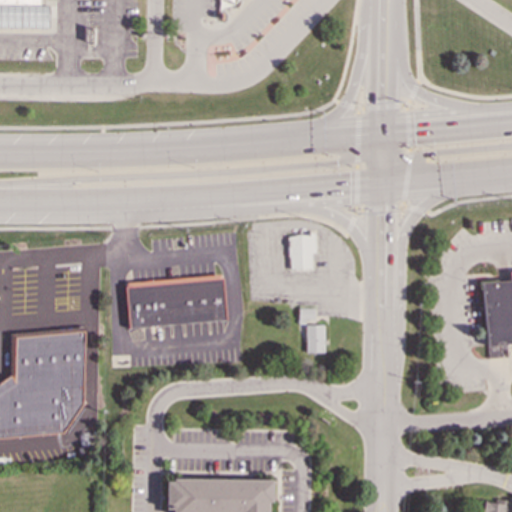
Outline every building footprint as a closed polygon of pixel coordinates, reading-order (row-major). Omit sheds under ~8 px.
[(0,0),(44,0),(44,6),(48,6),(48,28),(0,27),(0,0)] [(286,237),(287,257),(288,257),(288,270),(311,269),(310,254),(314,254),(314,233),(309,233),(309,236),(286,237)] [(480,283),(486,346),(511,343),(511,272),(509,273),(510,280),(480,283)] [(124,287),(128,329),(225,320),(221,278),(214,279),(132,287),(124,287)] [(297,308),(297,319),(314,319),(314,308),(297,308)] [(305,325),(305,341),(305,353),(324,352),(323,325),(305,325)] [(0,437),(0,381),(9,376),(9,334),(83,328),(82,404),(63,432),(0,437)] [(172,479),(172,482),(165,482),(165,509),(172,509),(172,511),(267,511),(267,501),(270,501),(271,480),(253,480),(177,479),(172,479)] [(508,511),(509,504),(483,500),(481,511),(508,511)]
